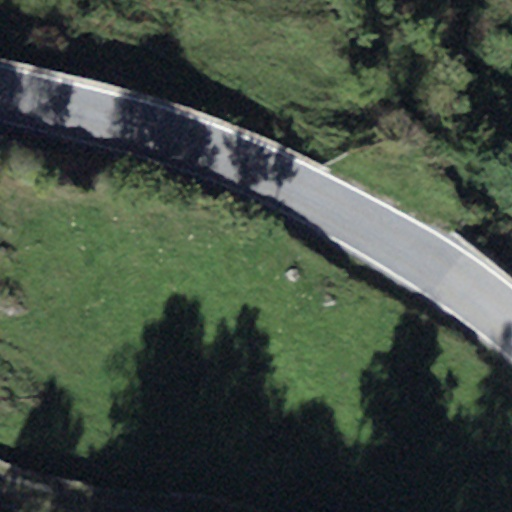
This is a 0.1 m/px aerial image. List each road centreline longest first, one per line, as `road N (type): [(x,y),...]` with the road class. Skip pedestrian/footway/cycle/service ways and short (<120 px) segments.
road 1 (tertiary): [(511,340),(330,207),(225,158),(99,114),(0,91)]
road 2 (track): [(0,478),(156,511)]
